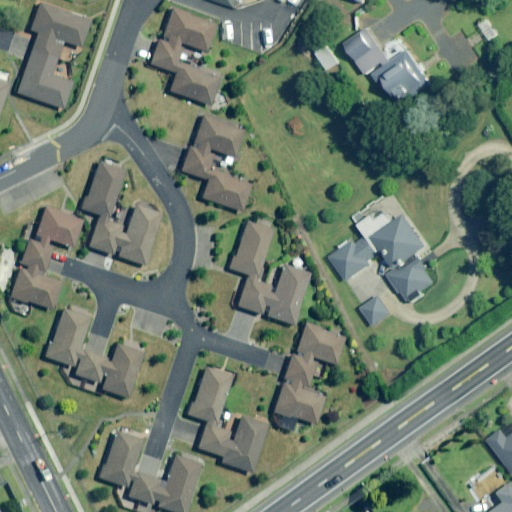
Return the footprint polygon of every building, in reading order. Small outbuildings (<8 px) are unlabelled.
[(206,0),(207,0),(235,8),(237,0),(206,0)] [(88,21),(38,4),(29,31),(36,34),(15,94),(62,110),(71,83),(50,75),(62,42),(79,48),(88,21)] [(214,25),(170,9),(158,44),(155,43),(148,64),(175,74),(168,92),(209,106),(218,79),(196,71),(198,65),(177,58),(182,44),(204,52),(214,25)] [(500,35),(489,19),(480,25),(491,41),(500,35)] [(389,60),(370,31),(348,45),(367,75),(389,60)] [(340,64),(329,46),(317,53),(329,71),(340,64)] [(427,88),(405,56),(375,76),(382,87),(388,83),(403,105),(427,88)] [(0,114),(10,84),(0,80),(0,114)] [(243,129),(201,115),(190,149),(186,148),(178,171),(206,181),(200,199),(241,213),(250,186),(231,179),(232,177),(207,168),(213,151),(233,158),(243,129)] [(86,248),(111,256),(113,247),(119,249),(116,257),(142,266),(160,212),(134,204),(125,230),(105,223),(123,170),(97,162),(81,210),(97,215),(86,248)] [(17,271),(9,298),(51,309),(58,282),(36,276),(39,271),(42,272),(50,248),(48,247),(50,241),(71,248),(81,220),(45,207),(35,235),(39,237),(36,244),(28,241),(20,265),(26,267),(24,273),(17,271)] [(397,270),(389,276),(409,305),(424,295),(422,293),(436,284),(417,255),(428,248),(407,215),(394,224),(389,215),(378,222),(375,217),(361,226),(369,238),(359,245),(356,241),(332,258),(349,282),(372,266),(370,262),(380,255),(380,254),(384,251),(397,270)] [(273,231),(247,222),(230,270),(246,275),(235,306),(293,326),(310,274),(283,265),(275,289),(255,282),(273,231)] [(394,315),(381,295),(363,308),(376,327),(394,315)] [(88,320),(62,310),(44,357),(73,368),(70,374),(101,385),(99,390),(126,399),(145,348),(118,338),(110,360),(78,349),(88,320)] [(321,379),(323,372),(315,369),(316,365),(312,363),(314,358),(326,363),(334,366),(344,338),(305,325),(293,357),(292,356),(272,412),(281,416),(277,427),(291,432),(295,419),(314,425),(324,397),(307,391),(312,376),(321,379)] [(233,378),(205,368),(188,416),(206,422),(197,449),(222,458),(220,463),(250,474),(266,425),(240,416),(233,435),(215,429),(233,378)] [(511,437),(510,439),(504,430),(490,440),(511,472),(511,437)] [(131,484),(127,498),(170,511),(184,511),(199,464),(173,455),(165,482),(136,474),(131,472),(140,440),(114,433),(100,480),(126,488),(128,483),(131,484)] [(511,511),(511,487),(510,484),(494,496),(500,505),(489,511),(511,511)]
